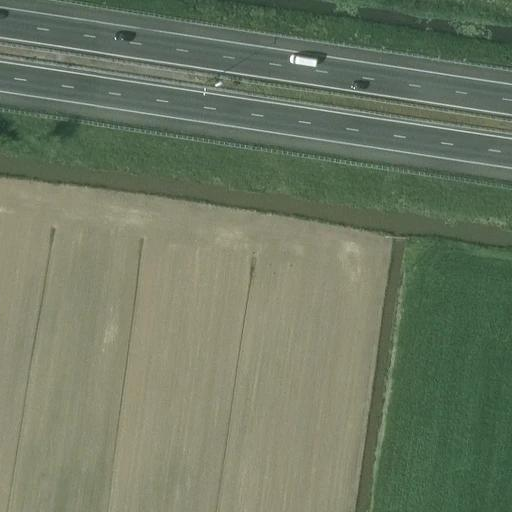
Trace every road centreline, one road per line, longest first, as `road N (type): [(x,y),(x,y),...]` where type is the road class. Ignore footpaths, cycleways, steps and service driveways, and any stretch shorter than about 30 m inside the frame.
road 1 (motorway): [(511,101),(0,24)]
road 2 (motorway): [(0,78),(511,155)]
